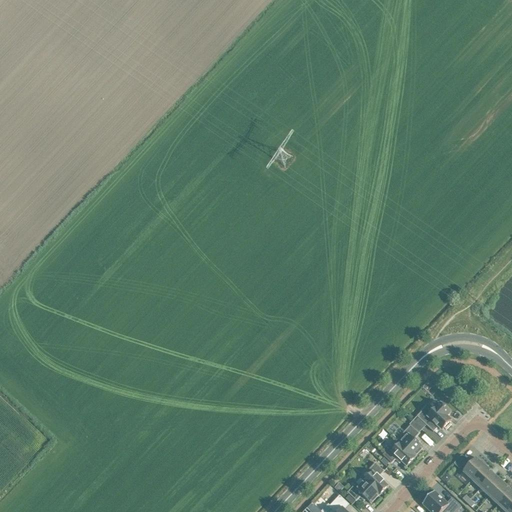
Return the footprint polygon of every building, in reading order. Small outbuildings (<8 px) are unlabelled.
[(428,382),(423,388),(432,396),(437,391),(428,382)] [(417,417),(413,421),(415,423),(422,429),(426,425),(434,432),(438,427),(442,431),(445,429),(446,430),(452,425),(450,423),(452,421),(448,417),(451,413),(441,404),(437,407),(431,413),(430,412),(426,408),(421,412),(417,417)] [(411,426),(397,441),(416,458),(415,457),(417,456),(418,457),(423,452),(422,451),(423,449),(418,444),(419,442),(415,438),(419,434),(411,426)] [(416,458),(397,441),(383,456),(392,464),(396,459),(400,463),(401,462),(407,467),(409,465),(410,466),(415,461),(414,460),(416,458)] [(467,460),(462,455),(454,464),(459,469),(467,460)] [(472,481),(486,466),(481,461),(480,462),(476,458),(463,472),(472,481)] [(373,473),(365,481),(380,496),(382,494),(383,495),(388,490),(387,489),(389,487),(383,481),(384,480),(380,476),(384,472),(375,463),(369,470),(373,473)] [(481,489),(494,475),(491,472),(492,471),(486,466),(472,481),(481,489)] [(489,497),(504,482),(498,477),(497,478),(494,475),(481,489),(489,497)] [(380,496),(365,481),(364,482),(365,482),(360,487),(356,484),(348,493),(350,495),(356,501),(360,497),(365,501),(366,499),(371,504),(373,502),(374,503),(379,498),(378,497),(380,496)] [(498,506),(511,492),(508,488),(509,487),(504,482),(489,497),(498,506)] [(447,504),(435,492),(423,505),(430,511),(457,511),(462,508),(452,499),(447,504)] [(504,511),(508,511),(511,508),(511,492),(498,506),(504,511)] [(350,495),(346,499),(353,505),(356,501),(350,495)] [(340,496),(330,506),(334,510),(331,511),(346,511),(345,510),(349,505),(340,496)]
